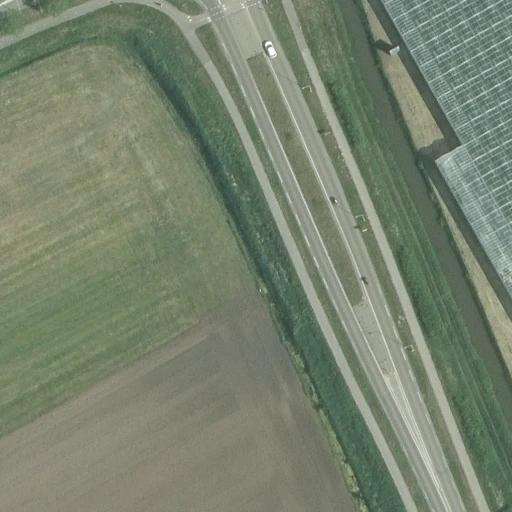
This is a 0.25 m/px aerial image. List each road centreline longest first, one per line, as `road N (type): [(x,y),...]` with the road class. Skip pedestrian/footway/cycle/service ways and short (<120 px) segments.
road 1 (tertiary): [(209,0),(364,350),(416,435)]
road 2 (tertiary): [(416,435),(383,324),(250,0)]
